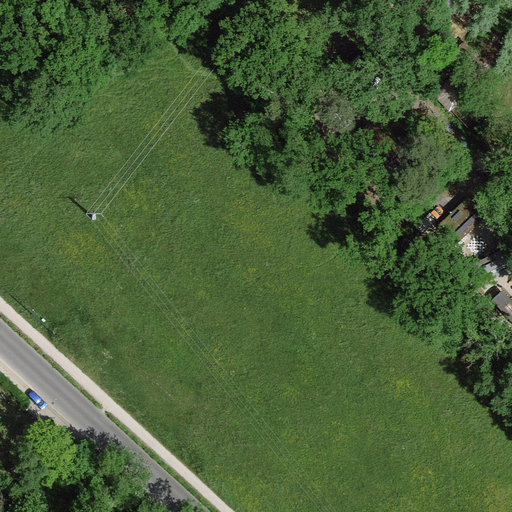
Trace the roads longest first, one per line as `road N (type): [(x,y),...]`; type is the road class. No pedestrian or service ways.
road 1 (unclassified): [(184,511),(0,338)]
road 2 (track): [(511,215),(423,125)]
